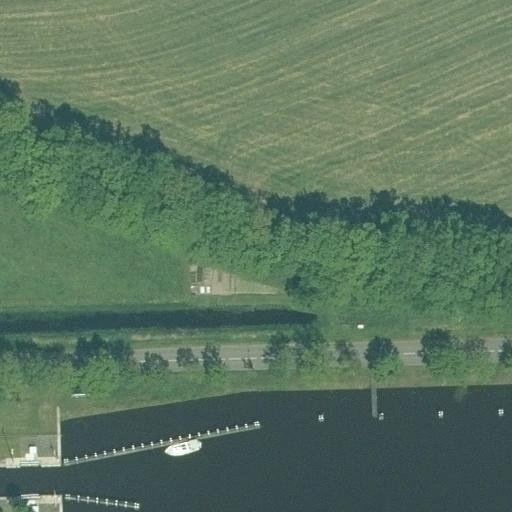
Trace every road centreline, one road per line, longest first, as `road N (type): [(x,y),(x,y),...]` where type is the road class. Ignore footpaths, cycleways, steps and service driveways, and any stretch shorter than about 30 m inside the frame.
road 1 (track): [(511,284),(307,278),(0,151)]
road 2 (tertiary): [(0,369),(511,352)]
